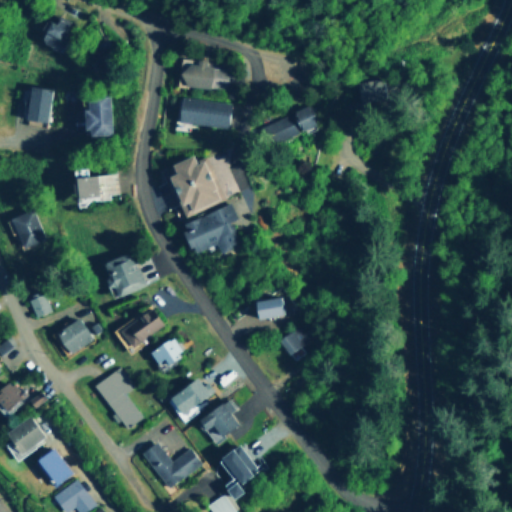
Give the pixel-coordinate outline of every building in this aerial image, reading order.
[(60,49),(72,20),(58,15),(55,22),(48,19),(39,40),(60,49)] [(229,69),(202,64),(202,62),(183,58),(179,82),(225,90),(229,69)] [(23,119),(45,120),(46,87),(23,86),(23,119)] [(109,95),(87,96),(88,107),(85,107),(86,134),(111,133),(109,95)] [(228,101),(178,95),(175,120),(225,126),(228,101)] [(315,124),(307,103),(290,110),(291,112),(256,126),(264,145),(315,124)] [(179,213),(220,197),(204,157),(191,162),(188,154),(166,162),(170,172),(163,175),(179,213)] [(116,192),(115,172),(76,174),(78,193),(82,193),(82,201),(109,200),(108,193),(116,192)] [(216,251),(235,243),(226,220),(233,218),(227,202),(177,221),(188,253),(213,243),(216,251)] [(43,238),(29,208),(7,217),(12,228),(20,248),(43,238)] [(99,260),(111,296),(143,285),(136,266),(133,267),(128,250),(99,260)] [(33,315),(49,309),(42,292),(26,298),(33,315)] [(259,298),(263,316),(286,312),(282,293),(259,298)] [(112,329),(124,347),(160,324),(149,305),(112,329)] [(52,329),(62,352),(90,339),(79,317),(52,329)] [(286,353),(307,339),(297,325),(277,338),(286,353)] [(153,365),(179,352),(171,336),(145,349),(153,365)] [(123,427),(139,416),(123,391),(130,386),(117,366),(90,384),(115,420),(117,419),(123,427)] [(163,397),(176,415),(211,391),(204,381),(199,385),(193,376),(163,397)] [(21,394),(7,378),(0,384),(0,406),(4,411),(21,394)] [(42,396),(36,389),(25,399),(31,406),(42,396)] [(193,419),(209,441),(233,424),(225,413),(234,407),(226,396),(193,419)] [(9,441),(18,453),(42,435),(27,414),(4,431),(10,440),(9,441)] [(166,459),(154,440),(139,449),(163,486),(198,464),(187,446),(166,459)] [(226,478),(217,485),(228,499),(239,490),(234,483),(253,469),(234,443),(212,459),(226,478)] [(34,458),(49,484),(71,471),(56,445),(34,458)] [(79,511),(92,504),(75,477),(50,493),(61,511),(73,504),(77,511),(79,511)] [(231,511),(221,493),(204,502),(209,511),(231,511)]
